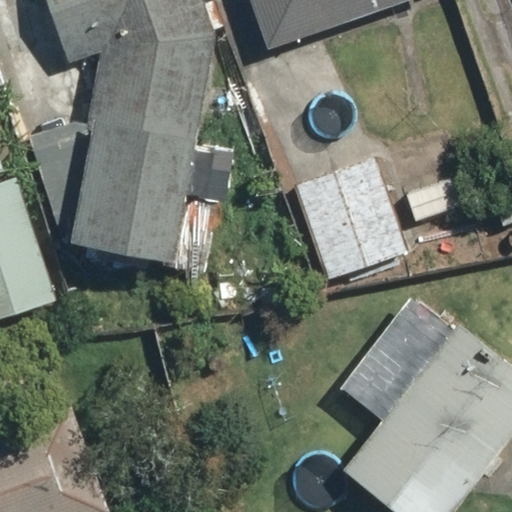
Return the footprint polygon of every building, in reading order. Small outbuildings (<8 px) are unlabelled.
[(58,0),(78,57),(108,46),(101,94),(40,140),(68,225),(76,223),(76,237),(196,242),(198,190),(231,192),(234,139),(215,138),(219,23),(232,20),(227,0),(58,0)] [(264,0),(280,41),(388,0),(264,0)] [(0,168),(13,164),(0,122),(0,168)] [(381,151),(302,179),(335,272),(414,245),(381,151)] [(30,165),(0,175),(0,313),(73,289),(30,165)] [(409,192),(419,219),(483,198),(473,171),(409,192)] [(358,384),(391,408),(356,463),(421,511),(463,511),(511,446),(511,348),(472,319),(463,331),(421,300),(358,384)] [(0,431),(0,511),(103,511),(126,504),(90,401),(0,431)]
